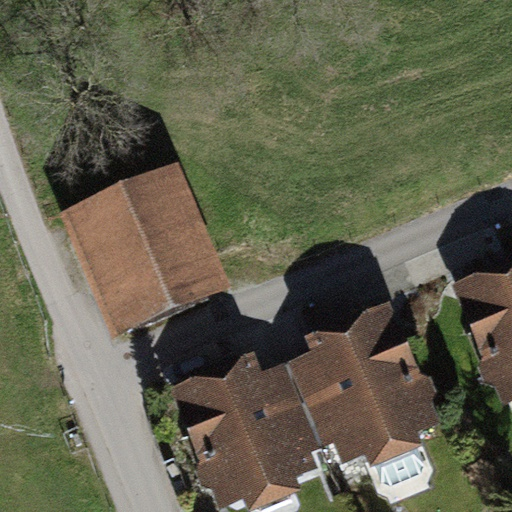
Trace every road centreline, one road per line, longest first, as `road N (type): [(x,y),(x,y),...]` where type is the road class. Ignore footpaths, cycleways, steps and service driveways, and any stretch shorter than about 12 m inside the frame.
road 1 (residential): [(90,384),(511,209)]
road 2 (residential): [(90,384),(0,141)]
road 3 (residential): [(137,511),(90,384)]
